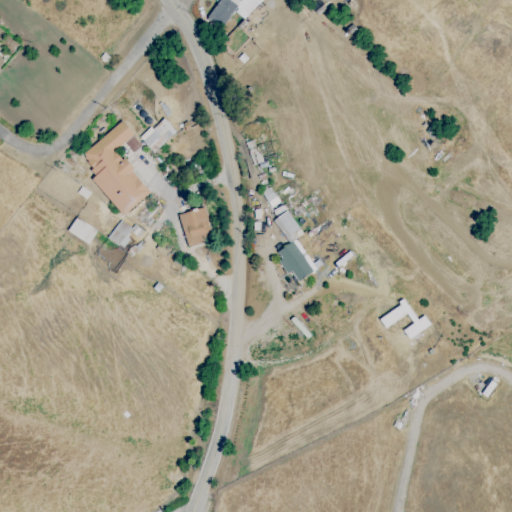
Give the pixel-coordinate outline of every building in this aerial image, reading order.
[(260,0),(242,0),(242,2),(239,0),(219,0),(206,19),(220,29),(233,11),(246,20),(260,0)] [(140,139),(153,153),(176,132),(162,117),(140,139)] [(151,191),(115,150),(133,135),(121,121),(81,156),(97,174),(91,179),(123,215),(151,191)] [(188,246),(213,238),(203,207),(178,215),(188,246)] [(299,232),(289,211),(274,219),(284,240),(299,232)] [(122,249),(129,239),(125,236),(131,228),(120,220),(107,237),(122,249)] [(282,259),(278,262),(287,273),(290,271),(298,282),(316,269),(295,239),(277,252),(282,259)] [(379,318),(385,328),(407,314),(413,323),(403,330),(409,339),(430,325),(424,315),(417,320),(405,301),(379,318)]
